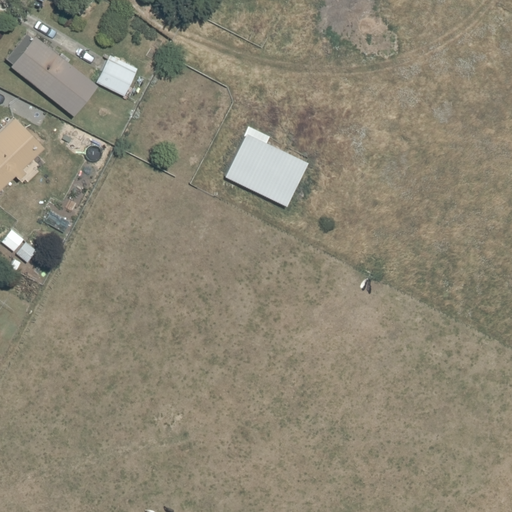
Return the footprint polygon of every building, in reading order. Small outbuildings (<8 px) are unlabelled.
[(74,114),(83,104),(99,84),(30,28),(5,58),(74,114)] [(238,34),(231,46),(260,63),(267,51),(238,34)] [(139,66),(109,53),(97,82),(127,95),(139,66)] [(0,189),(44,146),(16,117),(0,132),(0,189)] [(309,162),(267,142),(271,134),(252,124),(248,132),(222,186),(236,193),(242,183),(288,205),(309,162)] [(374,204),(317,178),(300,211),(315,219),(311,229),(333,240),(337,231),(357,240),(374,204)]
